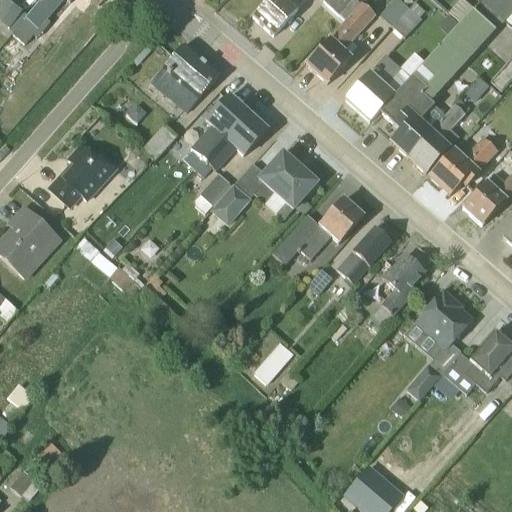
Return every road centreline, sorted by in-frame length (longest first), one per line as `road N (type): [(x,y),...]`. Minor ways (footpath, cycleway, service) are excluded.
road 1 (residential): [(166,0),(511,298)]
road 2 (residential): [(159,0),(0,181)]
